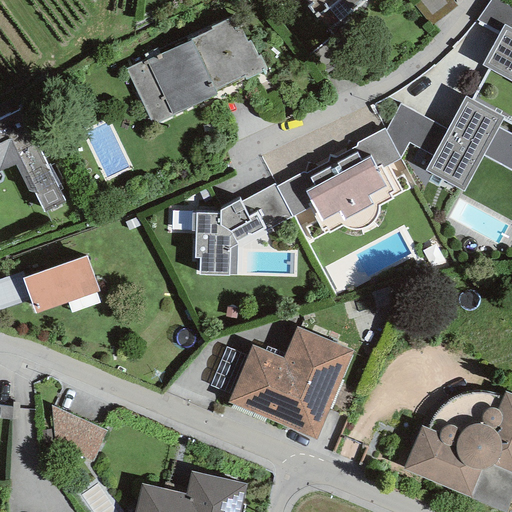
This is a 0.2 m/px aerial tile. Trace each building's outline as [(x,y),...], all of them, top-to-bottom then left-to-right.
[(305,0),(329,29),(364,0),(305,0)] [(145,60),(126,68),(151,123),(217,93),(215,90),(266,67),(259,53),(257,54),(250,39),(247,40),(234,13),(186,35),(188,39),(162,51),(160,45),(142,53),(145,60)] [(511,26),(503,22),(482,63),(511,79),(511,26)] [(504,115),(465,95),(447,129),(432,155),(425,168),(464,189),(483,153),(502,118),(504,115)] [(447,129),(398,102),(385,130),(399,157),(408,141),(432,155),(447,129)] [(19,108),(0,117),(0,170),(15,163),(29,190),(33,188),(43,210),(64,200),(19,108)] [(511,122),(502,118),(483,153),(511,169),(511,122)] [(314,185),(305,189),(321,219),(338,210),(342,218),(372,203),(367,193),(385,184),(369,155),(360,160),(356,151),(309,175),(314,185)] [(252,212),(240,191),(216,204),(215,211),(193,211),(190,261),(196,260),(195,274),(235,274),(237,242),(235,239),(264,226),(256,210),(252,212)] [(24,276),(23,277),(31,298),(36,312),(99,290),(86,254),(24,276)] [(23,277),(24,276),(22,271),(0,278),(0,308),(31,298),(23,277)] [(283,357),(251,344),(228,401),(317,437),(353,348),(296,325),(283,357)] [(511,494),(511,392),(504,389),(503,397),(495,393),(489,392),(476,391),(463,392),(456,394),(445,402),(437,410),(431,419),(427,427),(420,425),(402,468),(505,511),(511,494)] [(96,430),(37,405),(40,451),(79,467),(96,430)] [(239,511),(246,481),(191,469),(186,492),(141,482),(133,511),(239,511)]
